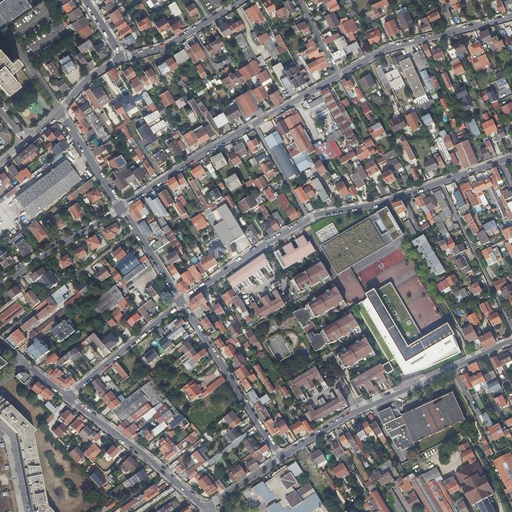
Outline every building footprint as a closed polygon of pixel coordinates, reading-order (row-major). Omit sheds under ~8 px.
[(0,30),(26,12),(18,0),(2,0),(0,2),(0,30)] [(68,13),(77,8),(71,0),(70,0),(64,4),(63,5),(68,13)] [(268,0),(262,4),(269,16),(272,14),(271,11),(276,9),(270,0),(268,0)] [(287,0),(283,2),(289,14),(296,10),(290,0),(287,0)] [(376,15),(376,16),(380,15),(377,8),(383,5),(384,7),(389,4),(387,0),(382,0),(381,1),(371,5),(373,9),(376,15)] [(442,8),(446,17),(451,15),(447,7),(443,0),(440,0),(441,2),(442,1),(445,6),(442,8)] [(502,11),(505,10),(500,0),(495,0),(496,1),(498,2),(499,5),(497,5),(499,9),(501,9),(502,11)] [(104,6),(109,14),(117,9),(112,1),(104,6)] [(147,27),(152,24),(147,17),(150,15),(142,2),(138,5),(146,17),(141,20),(140,18),(136,20),(138,23),(137,23),(142,30),(146,27),(147,27)] [(175,2),(168,6),(175,17),(182,13),(175,2)] [(340,8),(337,2),(335,3),(334,4),(329,6),(333,12),(334,12),(340,8)] [(191,16),(198,11),(193,3),(186,8),(191,16)] [(260,20),(261,22),(264,19),(256,4),(252,6),(256,14),(259,19),(260,20)] [(398,15),(408,10),(406,6),(396,11),(398,15)] [(68,13),(73,22),(75,21),(77,19),(82,16),(83,15),(78,7),(77,8),(68,13)] [(250,9),(248,10),(245,11),(251,23),(259,19),(252,7),(250,9)] [(279,17),(282,15),(285,19),(286,18),(288,17),(283,8),(280,9),(279,8),(276,9),(275,10),(279,17)] [(429,22),(440,17),(436,8),(425,13),(427,16),(427,18),(429,22)] [(122,18),(123,17),(117,9),(109,14),(114,23),(122,18)] [(367,19),(376,15),(373,9),(369,11),(364,13),(367,19)] [(404,29),(414,25),(408,10),(398,15),(404,29)] [(338,21),(334,12),(333,12),(330,13),(326,16),(328,19),(330,24),(332,29),(339,26),(340,25),(338,21)] [(114,23),(119,30),(127,25),(128,25),(133,21),(128,13),(123,17),(122,18),(114,23)] [(87,24),(82,16),(77,19),(75,21),(73,22),(71,23),(76,32),(78,31),(87,24)] [(347,16),(338,21),(340,25),(347,21),(349,20),(347,16)] [(423,31),(431,27),(429,22),(427,18),(427,16),(423,18),(424,20),(425,22),(423,23),(423,24),(422,25),(420,26),(423,31)] [(164,17),(154,23),(160,33),(170,26),(168,23),(167,22),(164,17)] [(387,19),(388,22),(384,23),(390,35),(399,30),(393,19),(391,20),(390,18),(387,19)] [(352,19),(349,20),(347,21),(352,31),(357,29),(352,19)] [(232,22),(228,25),(232,32),(237,30),(237,31),(244,27),(240,20),(233,24),(232,22)] [(170,26),(175,35),(182,31),(182,28),(183,28),(179,21),(175,23),(170,26)] [(304,21),(295,26),(298,32),(302,30),(304,35),(309,33),(304,21)] [(347,21),(340,25),(339,26),(344,36),(348,34),(352,31),(347,21)] [(223,26),(219,29),(223,36),(232,32),(228,25),(226,23),(222,25),(223,26)] [(92,32),(87,24),(78,31),(83,39),(92,32)] [(119,30),(124,38),(131,34),(133,33),(128,25),(127,25),(119,30)] [(375,31),(367,35),(371,43),(380,39),(379,38),(382,36),(377,26),(373,28),(375,31)] [(142,35),(138,29),(135,32),(133,33),(131,34),(124,38),(128,45),(135,40),(135,39),(142,35)] [(220,50),(225,47),(215,29),(211,31),(215,39),(211,41),(210,42),(209,40),(207,41),(208,43),(207,44),(204,45),(210,56),(220,50)] [(493,41),(492,39),(488,30),(480,34),(483,40),(487,38),(489,43),(493,41)] [(327,44),(335,40),(341,37),(339,33),(335,35),(335,34),(333,36),(330,31),(322,35),(324,38),(329,35),(330,37),(325,40),(327,44)] [(357,41),(352,31),(348,34),(353,43),(357,41)] [(465,34),(468,42),(471,41),(470,38),(476,37),(473,31),(465,34)] [(511,57),(511,56),(511,47),(505,31),(503,32),(503,31),(500,32),(508,49),(511,57)] [(261,44),(264,42),(270,39),(267,32),(258,37),(258,38),(259,41),(261,44)] [(237,42),(249,62),(255,59),(255,58),(241,33),(235,37),(237,42)] [(278,54),(287,49),(283,42),(278,33),(276,34),(277,35),(275,36),(276,39),(279,45),(275,48),(278,54)] [(313,33),(302,39),(303,41),(307,39),(309,43),(305,45),(308,49),(315,45),(316,45),(315,43),(314,44),(311,39),(315,37),(313,33)] [(340,50),(344,48),(348,46),(343,36),(341,37),(335,40),(340,50)] [(490,44),(492,49),(496,47),(498,51),(505,48),(502,41),(499,42),(497,37),(492,39),(493,41),(494,42),(490,44)] [(84,41),(77,46),(80,52),(87,47),(89,51),(94,48),(94,47),(92,44),(89,39),(84,41)] [(272,57),(278,54),(275,48),(272,41),(270,39),(264,42),(272,57)] [(462,40),(458,42),(463,53),(467,51),(464,44),(462,40)] [(199,62),(198,60),(194,54),(190,47),(186,41),(184,43),(184,44),(183,45),(185,49),(190,56),(192,60),(194,63),(194,62),(195,64),(199,62)] [(360,58),(364,55),(357,41),(353,43),(348,46),(344,48),(346,54),(356,49),(357,48),(359,52),(357,52),(360,58)] [(205,55),(197,42),(194,44),(202,58),(205,55)] [(458,42),(453,45),(455,49),(458,55),(463,53),(458,42)] [(476,69),(489,63),(485,53),(482,46),(480,42),(471,46),(475,54),(476,54),(478,58),(472,60),(476,69)] [(94,48),(100,58),(107,54),(100,43),(94,47),(94,48)] [(202,58),(194,44),(190,47),(194,54),(198,60),(202,58)] [(428,56),(432,55),(427,44),(423,45),(428,56)] [(315,45),(308,49),(305,50),(300,52),(301,55),(307,52),(309,58),(314,56),(316,60),(324,56),(324,55),(322,51),(318,53),(315,45)] [(422,50),(412,54),(433,99),(439,97),(435,90),(434,88),(430,78),(429,76),(425,68),(431,65),(421,45),(420,45),(422,50)] [(435,60),(444,55),(441,47),(431,51),(435,60)] [(342,56),(346,54),(344,48),(340,50),(332,54),(335,60),(340,57),(342,56)] [(11,63),(0,49),(0,84),(8,94),(20,85),(10,73),(22,64),(17,58),(11,63)] [(189,58),(184,49),(174,55),(179,64),(189,58)] [(458,55),(455,49),(449,52),(453,60),(459,57),(458,55)] [(81,52),(76,55),(81,63),(86,61),(81,52)] [(404,54),(402,55),(406,64),(402,66),(404,71),(408,78),(413,91),(417,99),(420,105),(416,106),(420,113),(423,111),(428,109),(436,105),(433,99),(428,101),(424,103),(421,97),(425,95),(426,94),(410,58),(406,60),(404,54)] [(69,55),(60,60),(68,73),(76,67),(69,55)] [(395,56),(392,58),(397,68),(402,66),(406,64),(402,55),(396,58),(395,56)] [(316,60),(315,60),(319,67),(320,69),(320,70),(323,68),(324,70),(326,68),(325,67),(329,65),(324,56),(316,60)] [(51,59),(50,57),(46,60),(47,60),(44,62),(46,65),(47,65),(53,74),(55,72),(58,77),(61,75),(57,68),(54,63),(51,59)] [(171,57),(165,61),(170,71),(171,72),(177,67),(171,57)] [(255,59),(249,62),(250,63),(255,73),(261,70),(259,66),(261,65),(259,61),(257,62),(255,59)] [(312,62),(306,65),(307,65),(309,69),(311,72),(317,69),(318,71),(321,70),(320,70),(320,69),(319,67),(315,60),(312,62)] [(170,71),(165,61),(156,66),(162,75),(169,71),(170,71)] [(457,75),(459,74),(465,71),(460,61),(451,65),(457,75)] [(297,62),(295,63),(296,64),(300,71),(301,74),(306,82),(307,81),(310,80),(304,69),(302,70),(297,62)] [(205,84),(210,81),(209,79),(200,63),(196,66),(198,69),(197,70),(202,78),(204,77),(205,80),(203,81),(205,84)] [(250,63),(238,70),(245,81),(246,80),(251,77),(256,74),(255,73),(250,63)] [(279,63),(272,67),(284,89),(292,85),(290,81),(288,77),(287,75),(283,77),(279,69),(282,68),(279,63)] [(296,64),(284,70),(287,75),(288,77),(292,75),(294,78),(290,81),(292,85),(294,89),(306,82),(301,74),(298,76),(296,73),(300,71),(296,64)] [(382,69),(380,65),(378,66),(376,69),(387,90),(392,88),(386,76),(382,69)] [(136,74),(131,66),(123,72),(128,79),(136,74)] [(238,70),(237,68),(236,68),(237,71),(236,71),(232,74),(227,67),(224,69),(227,73),(226,74),(227,76),(226,77),(220,80),(221,82),(224,86),(227,84),(230,88),(240,83),(245,81),(238,70)] [(119,76),(114,68),(106,72),(109,76),(112,82),(115,81),(114,80),(119,76)] [(150,69),(144,72),(146,75),(151,84),(157,80),(150,69)] [(257,75),(259,80),(261,83),(270,77),(265,70),(257,75)] [(397,70),(393,72),(400,84),(404,82),(397,70)] [(497,80),(505,77),(502,71),(495,75),(497,80)] [(453,87),(451,81),(447,73),(442,75),(448,89),(453,87)] [(257,75),(256,74),(251,77),(254,82),(259,80),(257,75)] [(390,74),(386,76),(392,88),(396,86),(390,74)] [(151,84),(146,75),(142,77),(140,75),(137,76),(140,80),(142,79),(146,84),(143,86),(146,91),(153,86),(151,84)] [(374,85),(375,84),(370,75),(360,81),(365,90),(374,85)] [(140,80),(137,76),(132,80),(133,82),(131,84),(136,92),(138,90),(141,94),(134,98),(135,100),(136,101),(138,99),(139,101),(140,100),(144,98),(148,104),(145,105),(149,112),(148,112),(149,114),(153,112),(157,109),(153,101),(146,91),(143,86),(140,80)] [(434,88),(440,85),(435,76),(430,78),(434,88)] [(271,80),(270,77),(261,83),(263,86),(271,80)] [(499,88),(508,83),(506,79),(505,77),(497,80),(496,81),(499,88)] [(347,82),(345,78),(341,80),(347,91),(350,96),(354,94),(351,89),(347,82)] [(62,79),(55,83),(55,84),(61,91),(61,92),(63,90),(64,91),(65,90),(64,89),(68,87),(62,79)] [(259,80),(254,82),(257,88),(251,91),(253,94),(258,102),(259,102),(261,100),(262,102),(266,99),(265,98),(266,97),(267,99),(270,98),(268,95),(266,92),(263,86),(261,83),(259,80)] [(57,94),(61,91),(55,84),(52,86),(57,94)] [(458,85),(453,87),(458,98),(462,96),(465,102),(461,104),(463,110),(474,106),(465,86),(460,89),(458,85)] [(96,90),(104,103),(110,100),(101,86),(96,90)] [(196,92),(198,96),(208,91),(206,87),(196,92)] [(96,109),(101,105),(92,92),(90,88),(85,91),(89,98),(96,109)] [(348,142),(351,147),(358,142),(349,125),(346,120),(337,104),(336,102),(332,94),(328,88),(321,92),(323,96),(331,110),(348,142)] [(275,107),(283,102),(278,93),(280,92),(278,89),(271,93),(268,95),(270,98),(275,107)] [(101,105),(101,106),(104,103),(96,90),(92,92),(101,105)] [(168,90),(161,94),(159,90),(156,91),(165,107),(175,101),(172,96),(168,90)] [(251,91),(250,90),(236,98),(247,115),(254,111),(258,109),(255,104),(250,96),(253,94),(251,91)] [(487,95),(491,103),(498,101),(493,90),(492,91),(487,93),(487,95)] [(330,111),(331,110),(323,96),(322,97),(330,111)] [(197,104),(202,112),(203,114),(206,118),(207,120),(208,119),(215,129),(218,127),(209,112),(199,97),(197,98),(195,100),(197,104)] [(330,111),(322,97),(309,105),(317,119),(330,111)] [(195,100),(193,98),(190,100),(188,101),(197,115),(202,112),(197,104),(195,100)] [(236,98),(232,100),(235,104),(241,114),(243,118),(247,115),(236,98)] [(179,99),(175,101),(176,103),(179,108),(185,104),(183,101),(181,102),(179,99)] [(347,99),(341,102),(344,107),(350,104),(347,99)] [(83,118),(85,116),(79,108),(75,101),(70,106),(73,110),(74,110),(75,111),(74,111),(79,120),(83,118)] [(127,123),(131,121),(124,110),(119,101),(113,105),(114,107),(118,114),(120,113),(126,122),(127,123)] [(341,102),(341,101),(337,104),(346,120),(350,118),(344,107),(341,102)] [(89,113),(93,111),(88,102),(83,105),(89,113)] [(133,102),(124,108),(131,120),(131,121),(136,117),(134,113),(138,110),(133,102)] [(511,102),(502,107),(505,115),(511,111),(511,102)] [(241,114),(235,104),(222,112),(229,122),(241,114)] [(365,114),(368,113),(371,111),(367,104),(364,106),(363,105),(361,106),(365,114)] [(85,116),(89,113),(83,105),(79,108),(85,116)] [(258,109),(254,111),(257,117),(264,113),(263,111),(261,107),(258,109)] [(158,111),(157,109),(153,112),(149,114),(144,117),(147,123),(153,133),(154,132),(155,133),(159,130),(159,129),(167,125),(163,119),(156,124),(154,121),(153,120),(161,115),(160,114),(158,111)] [(209,112),(218,127),(219,128),(224,124),(228,122),(223,112),(217,116),(213,109),(209,112)] [(295,115),(292,109),(281,115),(290,132),(296,142),(302,153),(307,150),(309,154),(316,151),(314,149),(302,127),(305,125),(298,113),(295,115)] [(197,120),(192,112),(188,115),(193,123),(197,120)] [(419,127),(422,125),(416,113),(413,115),(419,127)] [(422,117),(426,125),(428,124),(429,126),(432,124),(432,123),(434,122),(430,113),(422,117)] [(452,128),(458,125),(454,118),(452,119),(452,118),(450,119),(448,113),(446,114),(452,128)] [(491,114),(486,116),(493,132),(498,130),(496,126),(491,114)] [(406,118),(412,130),(419,127),(413,115),(406,118)] [(486,123),(482,124),(487,135),(491,133),(493,132),(486,116),(484,118),(486,123)] [(293,144),(296,142),(290,132),(286,134),(276,117),(273,119),(283,136),(285,135),(287,138),(290,145),(293,144)] [(84,119),(83,118),(79,120),(76,122),(81,130),(87,127),(88,126),(84,119)] [(395,118),(388,122),(393,133),(406,127),(402,118),(396,121),(395,118)] [(383,127),(380,122),(372,127),(375,131),(383,127)] [(150,144),(157,139),(153,133),(147,123),(137,130),(143,139),(146,137),(150,144)] [(206,128),(210,126),(209,124),(204,127),(210,138),(215,134),(211,136),(206,128)] [(499,133),(501,138),(506,135),(510,133),(507,126),(502,128),(500,124),(496,126),(498,130),(499,133)] [(198,140),(200,143),(210,138),(204,127),(202,125),(193,131),(198,140)] [(190,126),(180,132),(182,135),(188,146),(198,140),(193,131),(190,126)] [(211,136),(215,134),(210,126),(206,128),(211,136)] [(143,163),(148,170),(152,168),(137,143),(136,143),(132,136),(132,137),(126,127),(122,129),(128,139),(130,143),(131,142),(132,145),(134,144),(136,148),(135,149),(140,157),(143,155),(145,158),(142,160),(143,161),(144,161),(145,162),(143,163)] [(385,132),(383,127),(375,131),(373,133),(376,138),(385,132)] [(49,128),(39,137),(44,143),(45,144),(50,139),(55,145),(65,138),(58,129),(53,133),(49,128)] [(95,132),(92,128),(89,130),(86,133),(88,137),(95,132)] [(180,132),(179,130),(174,132),(171,128),(169,129),(171,132),(175,139),(179,136),(182,135),(180,132)] [(329,141),(330,143),(335,140),(343,136),(340,129),(327,137),(329,141)] [(272,135),(283,154),(285,153),(279,145),(284,142),(278,132),(277,131),(272,134),(272,135)] [(454,146),(460,143),(459,140),(457,141),(456,139),(452,131),(448,133),(449,135),(452,141),(454,146)] [(243,136),(253,154),(258,151),(256,147),(260,145),(257,139),(253,141),(253,140),(251,141),(247,134),(243,136)] [(274,155),(275,156),(278,161),(285,157),(283,154),(272,135),(272,134),(265,138),(274,153),(274,155)] [(449,135),(442,139),(444,143),(445,142),(448,148),(454,146),(452,141),(449,135)] [(171,142),(168,145),(173,154),(180,150),(172,136),(169,138),(171,142)] [(33,152),(44,143),(39,137),(24,150),(28,155),(33,152)] [(448,160),(451,159),(449,154),(444,143),(442,139),(441,137),(438,139),(448,160)] [(102,143),(100,140),(98,142),(96,138),(89,142),(91,146),(92,147),(93,149),(102,143)] [(366,147),(368,150),(370,154),(371,155),(376,152),(373,147),(372,147),(370,143),(373,142),(371,138),(364,142),(364,143),(366,147)] [(412,164),(417,162),(408,144),(406,139),(404,140),(401,141),(400,142),(400,143),(400,144),(409,163),(410,163),(410,164),(411,164),(412,164)] [(181,140),(178,142),(182,150),(186,148),(181,140)] [(342,165),(351,159),(356,156),(354,152),(351,147),(348,142),(345,144),(351,154),(344,157),(335,140),(330,143),(337,155),(340,160),(342,165)] [(330,159),(337,155),(330,143),(329,141),(325,143),(314,149),(316,151),(318,155),(325,151),(330,159)] [(465,142),(475,164),(478,163),(468,141),(465,142)] [(236,151),(242,161),(250,156),(247,150),(248,150),(243,142),(239,144),(238,145),(234,148),(236,151)] [(293,158),(302,153),(296,142),(293,144),(297,151),(295,153),(291,155),(293,158)] [(462,163),(464,168),(475,164),(465,142),(460,143),(454,146),(456,151),(462,163)] [(490,142),(485,144),(486,145),(487,147),(489,152),(494,150),(490,142)] [(105,148),(103,145),(102,143),(93,149),(92,150),(95,155),(105,148)] [(481,149),(480,149),(484,159),(491,156),(489,152),(487,147),(482,150),(481,149)] [(163,152),(164,151),(162,148),(153,155),(159,164),(165,160),(167,159),(163,152)] [(354,152),(356,156),(364,152),(362,149),(361,148),(354,152)] [(31,159),(28,155),(24,150),(17,156),(24,164),(31,159)] [(136,161),(140,159),(134,150),(131,153),(136,161)] [(300,171),(314,163),(309,154),(307,150),(302,153),(293,158),(295,162),(300,171)] [(364,152),(356,156),(358,159),(359,160),(370,154),(368,150),(364,152)] [(393,150),(383,155),(384,157),(386,160),(388,159),(389,158),(396,154),(393,150)] [(233,154),(229,156),(235,166),(242,162),(242,161),(236,151),(232,153),(233,154)] [(456,158),(459,164),(462,163),(456,151),(453,152),(456,158)] [(303,176),(301,172),(300,171),(295,162),(291,164),(287,157),(285,153),(283,154),(285,157),(295,175),(297,179),(303,176)] [(451,159),(457,171),(460,169),(458,164),(459,164),(456,158),(452,153),(449,154),(451,159)] [(213,160),(219,170),(229,164),(223,154),(213,160)] [(118,168),(122,165),(116,156),(109,161),(111,164),(112,167),(115,170),(118,168)] [(281,165),(287,176),(288,179),(290,183),(297,179),(295,175),(285,157),(278,161),(281,165)] [(386,160),(384,157),(375,162),(376,165),(386,160)] [(255,158),(249,161),(252,167),(258,163),(255,158)] [(31,217),(81,179),(65,159),(16,197),(31,217)] [(327,171),(321,159),(318,161),(319,162),(315,165),(321,175),(327,171)] [(362,166),(367,176),(373,173),(373,172),(379,169),(376,165),(375,162),(373,159),(362,166)] [(388,159),(386,160),(388,165),(391,169),(392,171),(394,170),(390,163),(388,159)] [(401,166),(398,159),(390,163),(394,170),(401,166)] [(428,162),(432,171),(438,168),(435,162),(433,159),(428,162)] [(261,164),(260,165),(264,171),(265,174),(268,173),(274,169),(269,160),(261,164)] [(363,180),(368,177),(367,176),(362,166),(359,160),(357,161),(356,162),(359,168),(357,169),(359,173),(363,180)] [(376,165),(379,169),(379,170),(382,169),(381,167),(385,165),(386,166),(388,165),(386,160),(376,165)] [(10,180),(19,174),(13,166),(10,162),(6,165),(12,173),(7,177),(10,180)] [(428,173),(432,171),(428,162),(424,164),(428,173)] [(147,178),(150,176),(142,163),(141,164),(142,165),(141,166),(143,168),(141,169),(145,176),(147,178)] [(211,163),(207,166),(211,173),(216,171),(211,163)] [(301,172),(314,164),(314,163),(300,171),(301,172)] [(130,168),(138,180),(145,176),(141,169),(140,167),(136,169),(133,165),(130,168)] [(202,165),(192,171),(197,178),(206,172),(202,165)] [(502,180),(496,167),(491,169),(497,182),(502,180)] [(115,170),(112,171),(117,178),(113,181),(119,189),(128,183),(118,168),(115,170)] [(268,173),(265,174),(268,178),(276,173),(274,169),(268,173)] [(382,175),(387,185),(397,180),(392,171),(391,169),(382,175)] [(187,182),(182,173),(168,182),(173,191),(181,185),(187,182)] [(363,180),(359,173),(352,177),(359,188),(365,185),(363,180)] [(242,185),(236,175),(227,181),(232,191),(242,185)] [(496,208),(501,219),(507,216),(495,189),(490,178),(489,178),(488,179),(484,181),(483,181),(477,183),(474,175),(469,177),(476,193),(477,193),(482,190),(487,188),(488,191),(496,208)] [(490,178),(495,189),(498,188),(497,185),(493,175),(489,177),(490,178)] [(255,183),(260,192),(268,187),(262,176),(261,177),(254,181),(255,183)] [(354,196),(358,194),(348,176),(346,177),(348,182),(349,182),(351,187),(350,187),(351,188),(351,190),(350,191),(349,189),(348,190),(350,194),(353,199),(355,198),(354,196)] [(315,188),(324,202),(330,199),(318,178),(312,182),(313,183),(315,188)] [(80,191),(82,194),(92,185),(90,182),(92,181),(90,179),(64,199),(67,202),(70,200),(73,198),(78,195),(77,194),(77,193),(80,191)] [(200,191),(194,180),(190,182),(206,209),(204,210),(204,211),(205,211),(210,208),(209,205),(200,191)] [(311,181),(307,183),(308,185),(309,184),(310,185),(313,189),(315,188),(313,183),(312,182),(311,181)] [(191,188),(187,182),(181,185),(173,191),(175,193),(175,194),(178,192),(181,196),(182,195),(185,200),(187,198),(182,190),(187,187),(188,189),(191,188)] [(336,186),(343,198),(350,194),(348,190),(343,182),(336,186)] [(462,199),(463,199),(458,188),(455,182),(452,183),(456,192),(453,193),(457,201),(455,202),(459,209),(465,205),(462,199)] [(381,193),(385,191),(380,183),(377,185),(381,193)] [(466,206),(473,220),(478,217),(478,216),(477,214),(475,215),(472,208),(470,209),(468,204),(469,203),(466,198),(465,198),(464,196),(466,196),(465,193),(466,192),(470,191),(472,189),(469,183),(465,184),(460,186),(458,188),(463,199),(466,206)] [(7,197),(8,198),(20,189),(17,185),(4,196),(5,198),(7,197)] [(303,185),(302,186),(309,199),(315,195),(313,191),(310,186),(309,187),(305,189),(303,185)] [(309,199),(302,186),(295,190),(302,203),(309,199)] [(87,193),(92,202),(101,196),(96,187),(87,193)] [(218,209),(227,204),(218,188),(214,191),(216,194),(213,195),(217,201),(209,205),(210,208),(213,212),(218,209)] [(168,191),(166,189),(157,194),(159,197),(168,191)] [(265,192),(270,200),(274,198),(275,198),(270,189),(265,192)] [(505,200),(510,197),(511,196),(511,194),(511,191),(508,192),(506,189),(504,190),(502,192),(503,194),(505,200)] [(173,199),(168,191),(159,197),(164,205),(173,199)] [(441,191),(434,195),(442,209),(448,206),(448,205),(441,191)] [(472,195),(470,191),(466,192),(473,207),(478,205),(473,195),(472,195)] [(181,202),(185,200),(182,195),(181,196),(178,192),(175,194),(180,202),(181,202)] [(175,194),(175,193),(172,195),(178,204),(180,202),(175,194)] [(258,193),(253,196),(259,207),(264,204),(258,193)] [(288,202),(283,193),(277,196),(279,200),(289,216),(290,216),(292,220),(299,216),(298,215),(299,214),(298,211),(296,212),(295,210),(294,208),(290,210),(288,209),(287,206),(288,202)] [(423,193),(420,194),(421,196),(431,214),(434,213),(432,209),(436,207),(433,200),(431,200),(430,197),(426,199),(423,193)] [(508,205),(507,204),(505,200),(503,194),(499,196),(504,206),(508,205)] [(235,205),(230,196),(224,199),(230,208),(235,205)] [(252,196),(239,203),(244,212),(257,204),(252,196)] [(431,214),(421,196),(414,198),(416,201),(412,203),(416,209),(419,207),(420,208),(422,207),(428,218),(430,221),(431,224),(435,222),(432,218),(431,214)] [(159,209),(151,197),(147,200),(150,204),(152,206),(151,207),(155,212),(159,209)] [(159,197),(155,200),(160,207),(162,206),(163,207),(163,208),(167,215),(170,214),(164,205),(159,197)] [(149,213),(141,200),(136,204),(140,211),(144,216),(149,213)] [(402,201),(393,204),(401,218),(406,215),(404,211),(407,209),(402,201)] [(69,207),(75,218),(84,213),(77,202),(69,207)] [(181,217),(187,213),(181,202),(180,202),(178,204),(176,205),(181,213),(179,214),(181,217)] [(140,211),(136,204),(131,207),(130,211),(137,222),(139,221),(139,220),(144,216),(140,211)] [(235,238),(244,233),(227,204),(218,209),(225,220),(225,221),(214,227),(216,230),(216,231),(218,234),(218,235),(219,235),(220,237),(222,240),(226,247),(232,243),(237,240),(235,238)] [(264,204),(259,207),(261,210),(263,213),(266,219),(271,216),(264,204)] [(446,218),(452,215),(450,211),(448,206),(442,209),(442,211),(446,218)] [(467,221),(468,224),(469,224),(474,221),(473,220),(466,206),(459,209),(461,212),(465,210),(467,215),(465,216),(466,218),(464,219),(465,221),(467,221)] [(214,227),(225,220),(218,209),(213,212),(210,208),(205,211),(206,213),(211,223),(212,224),(214,227)] [(385,246),(399,238),(397,236),(401,234),(393,218),(387,221),(392,229),(382,235),(374,222),(385,215),(382,209),(368,217),(369,218),(320,246),(337,273),(348,267),(347,264),(384,244),(385,246)] [(205,211),(204,211),(200,214),(191,219),(196,228),(205,222),(201,215),(204,214),(206,213),(205,211)] [(272,214),(273,215),(275,219),(278,225),(283,222),(283,221),(277,211),(272,214)] [(439,223),(442,221),(445,220),(444,219),(446,218),(442,211),(439,213),(439,214),(436,216),(439,223)] [(60,215),(54,218),(51,220),(57,229),(65,224),(64,221),(65,220),(63,218),(62,219),(60,215)] [(154,216),(147,220),(149,225),(156,220),(154,216)] [(166,234),(172,230),(163,216),(157,220),(166,234)] [(138,224),(144,234),(152,229),(149,225),(145,219),(144,217),(143,219),(144,221),(138,224)] [(275,219),(269,223),(274,231),(280,228),(278,225),(275,219)] [(33,231),(41,225),(37,220),(29,226),(33,231)] [(180,250),(184,248),(173,232),(172,230),(166,234),(157,220),(149,225),(152,229),(144,234),(146,237),(154,233),(159,241),(152,246),(155,251),(170,242),(176,251),(177,252),(180,250)] [(411,237),(416,234),(409,220),(403,223),(411,237)] [(489,222),(494,232),(499,230),(495,222),(494,220),(489,222)] [(251,221),(247,224),(251,230),(255,237),(260,234),(254,223),(252,223),(251,221)] [(448,233),(449,233),(442,221),(439,223),(436,224),(436,225),(443,236),(448,233)] [(196,228),(198,231),(204,227),(207,225),(205,222),(196,228)] [(268,222),(263,225),(269,236),(275,233),(274,231),(269,223),(268,222)] [(493,233),(494,232),(489,222),(483,225),(488,236),(492,235),(491,234),(492,233),(493,233)] [(468,236),(469,238),(477,234),(480,232),(484,230),(482,226),(478,228),(475,223),(470,225),(471,227),(474,233),(468,236)] [(104,231),(108,239),(116,235),(115,233),(120,230),(116,224),(104,231)] [(48,234),(41,225),(33,231),(40,240),(48,234)] [(511,226),(508,229),(503,231),(507,240),(511,237),(511,226)] [(14,230),(9,235),(12,239),(18,234),(14,230)] [(490,241),(484,230),(480,232),(477,234),(478,237),(480,236),(482,240),(480,241),(474,244),(476,248),(490,241)] [(15,244),(23,238),(20,233),(18,234),(12,239),(11,240),(15,244)] [(425,235),(413,241),(415,246),(419,244),(420,247),(417,249),(420,253),(423,251),(424,254),(421,255),(424,260),(427,258),(428,261),(425,263),(428,267),(431,266),(433,269),(430,270),(432,275),(435,273),(437,276),(446,271),(425,235)] [(87,241),(92,250),(101,245),(96,236),(87,241)] [(221,255),(224,254),(223,252),(227,250),(226,247),(222,240),(220,237),(213,241),(221,255)] [(314,249),(310,242),(307,244),(303,237),(296,241),(300,247),(294,251),(290,244),(285,248),(288,254),(282,258),(278,251),(275,253),(284,267),(314,249)] [(453,249),(457,248),(456,246),(451,237),(444,240),(445,240),(449,248),(450,251),(453,249)] [(23,238),(15,244),(23,255),(31,249),(23,238)] [(439,243),(444,253),(446,253),(445,251),(444,251),(444,250),(449,248),(445,240),(439,243)] [(219,255),(220,256),(221,255),(213,241),(207,245),(212,254),(214,258),(219,255)] [(229,252),(235,248),(232,243),(226,247),(227,250),(228,250),(229,252)] [(463,251),(465,250),(462,243),(460,244),(456,246),(457,248),(457,249),(455,251),(457,254),(463,251)] [(75,251),(80,259),(87,254),(82,246),(75,251)] [(170,254),(163,246),(159,251),(165,258),(170,254)] [(121,247),(113,253),(119,261),(127,255),(121,247)] [(490,247),(482,251),(489,265),(502,258),(497,247),(492,250),(491,247),(490,247)] [(6,251),(0,255),(0,261),(4,266),(13,260),(6,251)] [(167,257),(172,265),(174,264),(178,261),(181,259),(178,255),(178,254),(177,252),(176,251),(167,257)] [(142,264),(148,259),(146,255),(139,261),(132,252),(119,262),(117,264),(126,276),(142,264)] [(212,267),(218,263),(214,258),(212,254),(209,256),(208,255),(206,257),(207,258),(212,267)] [(73,263),(72,261),(70,258),(68,255),(60,260),(65,268),(73,263)] [(272,270),(263,256),(263,255),(229,278),(230,279),(228,280),(233,289),(237,295),(240,292),(236,285),(241,281),(246,288),(252,284),(247,277),(253,273),(257,280),(263,276),(259,269),(265,265),(269,272),(272,270)] [(466,260),(464,256),(459,259),(457,255),(456,255),(454,256),(455,258),(465,278),(468,277),(466,273),(471,271),(466,260)] [(207,270),(212,267),(207,258),(201,262),(207,270)] [(108,270),(118,283),(121,280),(123,279),(114,268),(113,269),(105,259),(101,262),(108,270)] [(303,291),(330,275),(322,261),(294,278),(295,279),(292,280),(299,292),(302,291),(303,291)] [(123,279),(121,280),(122,281),(125,279),(128,282),(145,268),(142,264),(126,276),(123,279)] [(174,276),(172,277),(174,281),(182,276),(174,264),(172,265),(169,267),(174,276)] [(201,275),(206,272),(206,271),(201,264),(196,267),(201,275)] [(97,275),(102,281),(111,274),(110,274),(109,272),(105,267),(97,274),(97,275)] [(197,282),(203,279),(202,278),(201,275),(196,267),(192,269),(192,268),(189,269),(190,270),(197,281),(197,282)] [(41,277),(47,272),(44,268),(40,271),(40,270),(31,276),(35,282),(41,277)] [(46,284),(50,289),(58,283),(51,275),(53,273),(50,270),(47,272),(41,277),(44,280),(46,283),(46,284)] [(189,286),(196,282),(189,272),(182,276),(184,280),(185,282),(186,281),(189,286)] [(454,275),(446,279),(450,286),(458,281),(454,275)] [(446,279),(445,276),(442,277),(435,281),(441,291),(450,286),(446,279)] [(493,282),(497,291),(501,289),(508,286),(504,277),(493,282)] [(118,290),(128,282),(125,279),(122,281),(121,280),(118,283),(117,283),(114,285),(118,290)] [(186,293),(190,290),(185,282),(184,280),(181,282),(181,283),(177,286),(181,292),(186,293)] [(86,281),(78,287),(84,295),(92,289),(86,281)] [(260,319),(285,304),(275,288),(275,287),(280,284),(278,281),(269,286),(277,299),(271,303),(267,295),(261,299),(265,306),(259,310),(252,297),(248,299),(260,319)] [(470,287),(474,294),(482,290),(477,282),(474,283),(474,282),(471,283),(471,285),(470,286),(470,287)] [(461,353),(460,350),(454,335),(455,335),(449,324),(424,339),(412,319),(391,283),(363,300),(364,301),(357,306),(389,362),(383,366),(386,371),(387,374),(400,367),(403,372),(405,375),(421,370),(426,368),(458,354),(461,353)] [(501,289),(506,299),(509,297),(511,295),(511,283),(508,286),(501,289)] [(59,304),(62,301),(62,295),(69,289),(65,284),(52,294),(53,296),(52,297),(58,305),(59,304)] [(152,295),(154,298),(158,294),(154,288),(155,287),(153,284),(147,289),(152,295)] [(13,299),(24,290),(20,285),(17,287),(16,287),(8,293),(13,299)] [(99,297),(93,302),(104,315),(109,311),(113,308),(116,306),(118,304),(124,299),(125,299),(118,290),(114,285),(109,290),(99,297)] [(310,303),(293,313),(316,351),(332,341),(332,342),(359,326),(352,313),(321,331),(322,332),(320,334),(317,330),(318,329),(313,321),(312,321),(310,317),(313,316),(314,317),(317,315),(317,316),(344,300),(336,286),(309,302),(310,303)] [(84,298),(77,288),(74,290),(77,294),(64,304),(67,308),(69,310),(72,307),(84,298)] [(465,288),(454,293),(461,306),(472,300),(465,288)] [(232,299),(237,295),(233,289),(221,297),(225,303),(232,299)] [(28,303),(33,308),(41,302),(31,290),(24,296),(27,299),(29,302),(28,303)] [(150,301),(139,309),(140,311),(144,316),(149,322),(153,319),(147,313),(148,312),(146,310),(163,298),(159,293),(158,294),(154,298),(150,301)] [(206,304),(208,302),(205,297),(202,293),(195,298),(200,306),(201,308),(203,307),(205,310),(208,308),(206,304)] [(246,322),(247,323),(253,320),(247,311),(241,300),(241,301),(237,295),(232,299),(225,303),(227,305),(233,301),(236,305),(237,307),(239,306),(248,321),(246,322)] [(5,340),(15,348),(18,345),(27,338),(20,330),(22,328),(25,331),(57,306),(50,296),(46,299),(49,303),(50,305),(5,340)] [(200,306),(195,298),(190,302),(189,306),(197,319),(198,318),(203,315),(205,314),(203,311),(199,314),(196,309),(200,306)] [(49,303),(46,299),(34,309),(37,312),(49,303)] [(107,320),(112,327),(116,324),(115,322),(123,316),(120,312),(125,307),(124,306),(128,303),(124,299),(118,304),(119,306),(120,307),(110,315),(111,317),(107,320)] [(491,309),(487,301),(485,302),(480,305),(486,317),(488,316),(492,314),(495,313),(493,309),(491,309)] [(18,304),(10,310),(15,317),(24,310),(19,303),(18,304)] [(219,320),(227,315),(224,311),(219,304),(213,308),(218,314),(221,312),(223,314),(218,318),(219,320)] [(76,311),(72,307),(69,310),(66,312),(69,316),(76,311)] [(9,308),(0,315),(0,316),(5,324),(8,321),(12,318),(15,317),(10,310),(9,308)] [(140,311),(139,309),(126,319),(131,325),(133,327),(137,324),(136,322),(141,318),(137,313),(140,311)] [(15,324),(17,326),(25,320),(25,321),(33,314),(31,311),(15,324)] [(472,326),(480,322),(479,320),(483,318),(479,311),(467,317),(472,326)] [(32,339),(63,314),(62,312),(56,317),(55,316),(43,325),(44,325),(36,331),(35,330),(30,334),(29,336),(32,339)] [(501,321),(497,312),(495,313),(492,314),(488,316),(493,326),(501,321)] [(204,326),(210,322),(208,318),(207,316),(205,314),(203,315),(205,318),(206,319),(201,322),(204,326)] [(179,321),(177,319),(168,326),(173,333),(178,329),(185,323),(182,318),(179,321)] [(76,330),(71,324),(70,325),(66,320),(53,330),(57,336),(58,335),(63,340),(76,330)] [(215,323),(212,325),(216,330),(218,329),(222,334),(226,331),(224,328),(220,321),(215,324),(215,323)] [(216,330),(212,325),(210,322),(204,326),(207,332),(206,332),(208,336),(216,331),(216,330)] [(242,334),(239,329),(236,324),(228,329),(234,339),(235,338),(242,334)] [(177,351),(189,342),(197,335),(191,326),(186,330),(188,333),(187,333),(188,334),(156,360),(158,363),(156,364),(157,366),(177,351)] [(479,349),(484,347),(483,346),(476,332),(473,328),(464,333),(470,342),(474,339),(479,349)] [(484,347),(496,342),(490,331),(483,335),(480,330),(476,332),(483,346),(484,347)] [(257,341),(258,340),(252,331),(246,334),(249,339),(251,338),(254,343),(255,342),(256,344),(258,343),(257,341)] [(95,332),(86,339),(89,342),(89,343),(94,340),(104,352),(108,349),(102,341),(102,340),(101,339),(95,332)] [(102,341),(108,349),(109,350),(119,342),(112,333),(102,341)] [(154,342),(157,346),(163,341),(160,337),(154,342)] [(225,347),(226,347),(224,343),(220,337),(215,340),(221,350),(224,348),(225,347)] [(374,351),(366,337),(339,353),(339,354),(336,356),(343,368),(346,366),(347,367),(374,351)] [(233,342),(232,340),(231,338),(224,343),(226,347),(230,344),(233,342)] [(47,344),(45,345),(41,339),(28,349),(32,355),(34,354),(38,359),(51,349),(47,344)] [(184,350),(186,354),(194,348),(189,342),(177,351),(179,353),(184,350)] [(249,345),(247,342),(236,349),(238,352),(249,345)] [(237,353),(232,346),(231,345),(226,348),(225,347),(224,348),(225,351),(224,352),(227,356),(228,355),(230,357),(237,353)] [(68,354),(71,358),(72,359),(74,361),(78,358),(80,360),(84,357),(83,356),(76,347),(68,354)] [(186,354),(191,360),(198,354),(194,348),(186,354)] [(83,356),(84,357),(89,363),(99,355),(95,349),(92,352),(90,350),(83,356)] [(198,361),(208,353),(205,349),(198,354),(191,360),(184,365),(189,370),(192,367),(196,364),(197,364),(197,363),(197,362),(198,361)] [(244,366),(247,364),(239,352),(237,354),(231,358),(239,369),(244,366)] [(505,363),(511,359),(509,353),(509,352),(499,357),(499,358),(502,364),(503,364),(505,368),(507,367),(505,363)] [(55,364),(58,361),(60,360),(55,353),(47,360),(50,364),(53,361),(55,364)] [(70,359),(71,358),(68,354),(60,360),(58,361),(59,362),(56,365),(58,368),(67,361),(68,363),(71,361),(70,359)] [(501,366),(496,356),(490,359),(495,368),(501,366)] [(143,357),(139,361),(149,373),(151,372),(153,370),(143,357)] [(279,387),(277,384),(275,381),(271,384),(256,361),(254,362),(256,366),(254,367),(271,393),(275,390),(276,392),(281,389),(279,387)] [(117,362),(113,365),(123,377),(119,380),(122,383),(123,381),(125,380),(129,377),(117,362)] [(480,370),(476,362),(467,366),(470,370),(472,369),(474,373),(480,370)] [(383,373),(386,371),(383,366),(381,363),(351,381),(359,396),(362,394),(359,387),(365,384),(369,390),(375,387),(371,380),(377,377),(381,383),(387,379),(383,373)] [(324,387),(327,385),(315,365),(290,380),(303,400),(305,398),(298,386),(305,382),(308,389),(314,385),(310,379),(317,375),(324,387)] [(236,372),(242,382),(246,379),(251,376),(248,372),(249,372),(249,370),(247,371),(244,366),(239,369),(236,372)] [(65,387),(71,387),(77,382),(71,376),(67,380),(66,379),(65,380),(61,377),(64,373),(57,368),(55,371),(50,368),(45,372),(65,387)] [(489,373),(483,375),(488,384),(498,379),(493,371),(491,371),(490,370),(488,371),(489,373)] [(467,381),(465,382),(469,390),(475,388),(474,385),(470,378),(467,372),(462,374),(465,380),(466,379),(467,381)] [(19,373),(15,376),(25,386),(26,385),(24,383),(29,379),(30,377),(25,373),(19,373)] [(146,384),(153,379),(149,373),(145,376),(148,380),(145,382),(146,384)] [(488,384),(483,375),(482,373),(470,378),(474,385),(475,388),(476,391),(481,389),(478,383),(479,383),(482,389),(488,386),(488,384)] [(201,397),(203,399),(226,381),(221,374),(220,375),(221,378),(206,389),(207,390),(202,394),(203,395),(201,397)] [(257,378),(254,374),(251,376),(246,379),(249,383),(257,378)] [(26,385),(25,386),(25,387),(28,389),(29,390),(31,389),(37,382),(30,377),(29,379),(24,383),(26,385)] [(100,381),(98,378),(91,383),(98,391),(104,386),(101,382),(100,381)] [(140,419),(144,416),(167,398),(158,385),(153,379),(146,384),(141,389),(125,401),(112,411),(122,423),(117,427),(123,432),(135,423),(140,419)] [(246,379),(242,382),(247,389),(248,390),(252,387),(249,383),(246,379)] [(498,379),(488,384),(488,386),(491,392),(501,387),(498,379)] [(505,388),(511,384),(509,379),(502,382),(505,388)] [(112,380),(109,382),(114,389),(117,387),(112,380)] [(193,381),(183,389),(192,401),(203,393),(193,381)] [(45,388),(37,382),(31,389),(38,395),(45,388)] [(114,389),(109,382),(106,384),(108,386),(106,388),(104,386),(98,391),(96,393),(98,396),(101,399),(103,398),(111,391),(114,389)] [(285,387),(281,389),(285,397),(286,396),(288,400),(291,398),(289,394),(285,387)] [(37,396),(36,397),(39,400),(42,397),(44,399),(44,398),(47,401),(53,394),(45,388),(38,395),(37,396)] [(304,413),(310,423),(314,420),(321,416),(327,413),(333,409),(339,406),(345,402),(337,388),(334,389),(338,396),(334,397),(331,391),(328,393),(331,399),(328,401),(325,403),(321,397),(318,398),(315,400),(319,406),(316,408),(313,410),(309,404),(306,405),(308,410),(304,413)] [(253,389),(247,394),(254,404),(260,400),(259,399),(253,389)] [(453,390),(447,392),(448,394),(461,420),(466,418),(453,390)] [(117,399),(111,391),(103,398),(108,405),(117,399)] [(448,394),(447,392),(432,400),(422,404),(415,407),(416,409),(430,435),(436,432),(436,433),(445,429),(445,428),(461,420),(448,394)] [(260,399),(264,405),(272,400),(268,394),(260,399)] [(121,395),(117,399),(108,405),(112,411),(125,401),(121,395)] [(507,405),(502,395),(494,399),(496,402),(498,401),(499,404),(501,404),(502,407),(507,405)] [(0,417),(17,434),(31,511),(51,511),(46,507),(31,427),(0,397),(0,417)] [(176,420),(181,416),(169,400),(167,398),(144,416),(145,419),(147,421),(155,416),(162,424),(152,431),(156,436),(167,427),(176,420)] [(63,402),(60,399),(55,405),(58,408),(63,402)] [(261,404),(262,403),(261,402),(260,400),(254,404),(258,410),(261,408),(263,407),(261,404)] [(47,403),(44,405),(53,413),(54,411),(55,411),(54,410),(54,409),(48,402),(47,403)] [(407,413),(406,411),(400,414),(399,410),(400,407),(396,405),(395,408),(396,411),(413,441),(414,441),(414,442),(421,439),(407,413)] [(265,421),(271,417),(265,407),(259,411),(265,421)] [(413,442),(413,441),(396,411),(395,408),(395,409),(394,409),(391,408),(390,407),(378,412),(383,425),(384,425),(386,428),(385,428),(397,449),(400,448),(401,451),(414,445),(413,442)] [(415,407),(406,411),(407,413),(421,439),(430,435),(416,409),(415,407)] [(54,411),(53,413),(47,419),(50,421),(57,414),(54,411)] [(62,423),(56,429),(55,427),(52,431),(60,438),(68,428),(65,425),(74,417),(67,411),(63,414),(62,414),(61,415),(60,416),(61,417),(60,417),(58,419),(62,423)] [(236,414),(233,411),(225,418),(227,421),(236,414)] [(265,421),(259,411),(257,412),(264,423),(272,419),(271,417),(265,421)] [(505,435),(499,423),(493,425),(486,411),(481,414),(488,428),(489,428),(495,440),(505,435)] [(239,418),(236,414),(227,421),(231,425),(239,418)] [(191,424),(183,415),(181,416),(176,420),(167,427),(170,430),(173,427),(174,429),(182,422),(186,426),(185,427),(186,428),(191,424)] [(242,422),(239,418),(231,425),(232,426),(228,429),(229,430),(230,429),(231,431),(236,427),(242,422)] [(71,428),(78,434),(85,427),(78,421),(76,419),(71,424),(73,426),(71,428)] [(272,419),(264,423),(272,436),(280,431),(278,428),(275,430),(271,424),(274,422),(272,419)] [(278,428),(280,431),(284,437),(284,438),(288,436),(286,433),(285,432),(290,429),(284,420),(276,424),(278,428)] [(305,428),(308,433),(313,430),(306,420),(302,423),(305,428)] [(291,427),(296,434),(305,428),(302,423),(301,421),(291,427)] [(365,432),(368,437),(374,433),(367,421),(363,424),(364,425),(362,426),(365,432)] [(377,435),(382,432),(376,421),(371,424),(377,435)] [(123,432),(132,438),(137,434),(135,432),(140,429),(135,423),(123,432)] [(361,425),(360,423),(355,426),(360,435),(365,432),(362,426),(361,425)] [(85,427),(78,434),(85,440),(87,438),(90,441),(93,439),(97,435),(93,431),(92,432),(86,426),(85,427)] [(146,436),(150,441),(153,438),(156,436),(152,431),(149,427),(148,426),(144,429),(141,431),(137,434),(132,438),(135,441),(142,436),(143,438),(146,436)] [(231,437),(239,431),(236,427),(231,431),(228,433),(231,437)] [(172,440),(177,435),(174,431),(172,432),(168,432),(170,435),(166,438),(164,439),(164,438),(160,442),(163,446),(172,440)] [(195,431),(185,439),(189,444),(190,445),(196,440),(194,437),(198,434),(195,431)] [(232,442),(242,435),(239,431),(231,437),(228,433),(226,435),(232,442)] [(200,473),(204,471),(223,456),(232,450),(243,442),(249,437),(246,432),(242,435),(232,442),(231,443),(210,459),(206,462),(197,469),(200,473)] [(355,452),(360,449),(357,445),(353,437),(349,432),(344,435),(349,442),(351,445),(352,447),(352,448),(355,452)] [(204,434),(203,435),(199,438),(196,440),(190,445),(188,446),(191,449),(207,437),(204,434)] [(360,449),(366,459),(371,456),(358,434),(353,437),(357,445),(360,449)] [(349,442),(344,435),(339,438),(343,446),(345,445),(349,442)] [(207,436),(207,437),(191,449),(191,450),(194,447),(195,449),(197,447),(197,446),(198,444),(199,446),(201,445),(200,443),(203,441),(206,444),(211,440),(207,436)] [(249,437),(243,442),(252,455),(260,449),(251,436),(249,437)] [(176,446),(172,440),(163,446),(160,449),(165,455),(173,448),(175,447),(176,446)] [(337,440),(331,443),(338,455),(344,452),(337,440)] [(471,464),(477,461),(468,442),(458,447),(465,461),(468,459),(471,464)] [(85,455),(93,462),(96,459),(94,457),(100,451),(93,444),(84,454),(85,455)] [(485,445),(482,447),(487,455),(492,453),(488,444),(485,445)] [(198,451),(201,455),(204,452),(208,449),(205,445),(198,451)] [(260,449),(252,455),(255,458),(256,460),(257,461),(257,462),(261,459),(260,458),(261,458),(264,456),(268,454),(267,453),(268,452),(267,451),(269,449),(266,445),(260,449)] [(106,452),(108,455),(111,457),(110,458),(111,459),(118,452),(112,446),(106,452)] [(79,449),(76,447),(72,451),(78,457),(80,460),(85,455),(84,454),(81,451),(79,449)] [(173,448),(165,455),(169,460),(177,454),(173,448)] [(326,459),(320,449),(311,455),(317,464),(326,459)] [(74,460),(77,463),(80,460),(78,457),(72,451),(70,450),(67,453),(74,460)] [(194,471),(197,469),(206,462),(201,455),(198,451),(194,454),(197,458),(200,462),(197,464),(186,472),(188,475),(194,471)] [(201,455),(206,462),(210,459),(204,452),(201,455)] [(493,461),(507,488),(511,485),(511,457),(509,452),(496,459),(493,461)] [(129,457),(121,465),(123,467),(122,469),(125,472),(128,469),(131,472),(138,465),(129,457)] [(250,469),(252,471),(260,465),(257,462),(257,461),(256,460),(255,458),(247,464),(248,466),(250,469)] [(389,471),(392,478),(398,474),(390,459),(384,463),(389,471)] [(170,467),(172,470),(175,468),(180,465),(177,461),(170,467)] [(267,503),(268,503),(280,495),(283,500),(277,504),(276,502),(270,506),(268,507),(270,511),(279,511),(281,511),(312,511),(315,510),(316,511),(328,511),(319,498),(310,483),(296,492),(296,491),(295,492),(292,487),(298,483),(294,478),(303,472),(297,464),(296,462),(296,461),(286,468),(285,467),(273,475),(275,478),(266,485),(263,481),(257,486),(253,488),(259,497),(262,495),(267,503)] [(343,463),(348,472),(352,470),(347,461),(343,463)] [(471,506),(472,506),(475,504),(477,509),(477,510),(478,509),(480,508),(482,511),(481,511),(495,511),(496,511),(495,511),(493,507),(493,506),(492,506),(490,503),(493,501),(493,502),(494,501),(493,500),(491,496),(495,494),(483,471),(478,462),(470,467),(469,464),(462,468),(464,470),(456,474),(460,483),(471,506)] [(175,468),(177,470),(180,474),(187,468),(186,467),(182,463),(180,465),(175,468)] [(240,464),(247,474),(249,472),(242,463),(240,464)] [(332,469),(345,489),(347,488),(342,479),(341,480),(340,477),(342,476),(346,473),(347,474),(347,475),(348,477),(351,476),(348,472),(343,463),(332,469)] [(377,467),(382,475),(389,471),(384,463),(377,467)] [(403,470),(399,463),(395,465),(399,472),(403,470)] [(232,470),(231,471),(238,480),(247,474),(240,464),(233,469),(232,470)] [(423,475),(428,483),(435,479),(441,476),(436,468),(423,475)] [(141,470),(127,479),(132,486),(147,477),(144,473),(143,474),(141,470)] [(195,477),(197,476),(194,471),(188,475),(187,477),(186,477),(187,479),(188,478),(190,477),(191,478),(189,479),(190,481),(195,477)] [(205,490),(213,484),(207,476),(204,471),(200,473),(197,476),(195,477),(202,485),(203,487),(205,490)] [(322,472),(329,484),(332,482),(325,471),(322,472)] [(386,481),(392,478),(389,471),(382,475),(386,481)] [(149,480),(157,474),(154,472),(147,477),(149,480)] [(231,480),(232,479),(234,481),(237,479),(231,472),(228,474),(230,476),(229,477),(231,480)] [(444,511),(428,483),(423,475),(422,474),(421,474),(416,477),(414,474),(413,473),(408,476),(414,487),(416,489),(425,506),(428,511),(444,511)] [(216,482),(210,474),(207,476),(213,484),(216,482)] [(374,483),(378,480),(375,474),(370,477),(374,483)] [(396,483),(398,487),(404,483),(404,484),(407,489),(411,487),(412,488),(414,487),(408,476),(402,479),(396,483)] [(443,480),(451,494),(460,489),(453,476),(447,479),(447,478),(446,478),(445,478),(444,478),(444,479),(443,480)] [(367,487),(374,483),(370,477),(367,478),(368,479),(364,482),(367,487)] [(226,488),(219,479),(216,482),(213,484),(205,490),(210,495),(218,489),(220,492),(226,488)] [(428,483),(444,511),(452,511),(449,505),(436,482),(435,479),(428,483)] [(452,511),(457,511),(455,508),(452,504),(451,501),(452,501),(440,481),(437,483),(449,504),(449,505),(452,511)] [(388,511),(374,488),(376,487),(374,483),(367,487),(371,494),(374,498),(382,511),(388,511)] [(144,497),(157,489),(154,484),(143,491),(144,493),(141,495),(143,498),(144,497)] [(385,491),(397,511),(404,511),(391,488),(390,488),(385,491)] [(146,497),(148,500),(159,493),(156,490),(146,497)] [(406,500),(411,509),(420,503),(414,492),(408,495),(410,498),(406,500)] [(365,498),(367,502),(370,500),(374,498),(371,494),(365,498)] [(120,509),(122,511),(133,505),(142,499),(140,495),(135,498),(133,498),(134,499),(120,509)] [(142,499),(133,505),(135,508),(146,502),(144,500),(145,499),(144,497),(143,498),(142,499)] [(375,509),(372,511),(373,511),(372,511),(381,511),(382,511),(374,498),(370,500),(375,509)] [(179,505),(175,499),(169,503),(174,509),(179,505)] [(115,501),(115,500),(106,506),(108,509),(115,504),(117,502),(115,501)] [(469,511),(464,501),(461,503),(461,504),(465,511),(469,511)] [(358,511),(360,511),(370,506),(367,502),(357,509),(356,509),(358,511)] [(168,511),(174,509),(169,503),(155,511),(168,511)]
